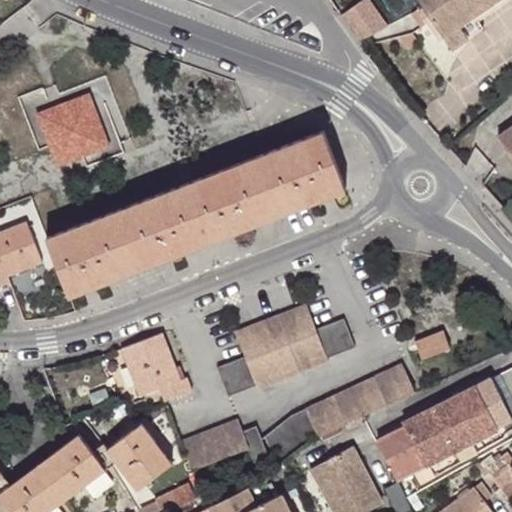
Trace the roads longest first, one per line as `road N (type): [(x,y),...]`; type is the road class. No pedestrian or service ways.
road 1 (residential): [(396,200),(305,249),(197,288),(57,335),(0,341)]
road 2 (unknown): [(197,288),(198,363),(226,400),(250,403),(324,378),(354,360),(364,331),(343,232)]
road 3 (unknown): [(344,93),(90,194),(0,193)]
road 4 (residential): [(96,0),(322,83)]
road 5 (unknown): [(511,354),(372,427),(388,480)]
